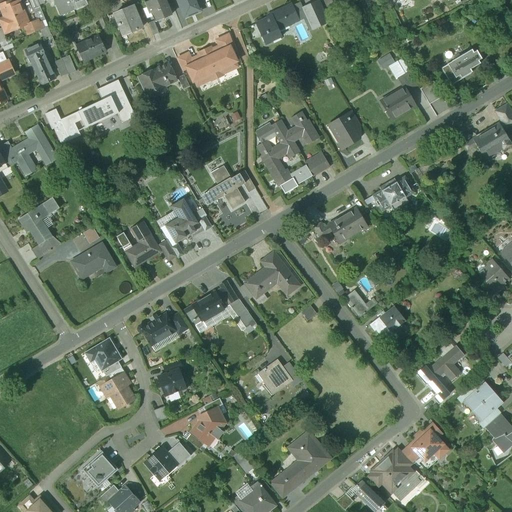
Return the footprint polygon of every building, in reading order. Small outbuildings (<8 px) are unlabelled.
[(20,0),(7,5),(6,3),(0,5),(0,8),(4,18),(8,29),(9,29),(10,31),(29,24),(20,0)] [(47,26),(36,0),(29,0),(33,9),(41,29),(47,26)] [(69,0),(53,0),(60,16),(74,10),(69,0)] [(85,0),(69,0),(74,10),(87,5),(85,0)] [(163,1),(162,0),(150,0),(145,2),(150,13),(154,12),(157,21),(170,16),(164,1),(163,1)] [(176,0),(184,18),(201,11),(197,1),(196,0),(176,0)] [(318,1),(303,8),(312,29),(328,22),(318,1)] [(277,14),(256,23),(266,44),(280,37),(276,28),(297,19),(290,5),(276,12),(277,14)] [(133,6),(114,14),(119,26),(122,34),(130,31),(130,32),(142,28),(133,6)] [(119,26),(114,14),(108,17),(113,28),(119,26)] [(4,18),(0,19),(0,25),(1,28),(3,34),(10,31),(9,29),(8,29),(4,18)] [(105,18),(99,20),(103,29),(109,26),(105,18)] [(153,22),(148,24),(152,34),(157,32),(153,22)] [(41,29),(40,30),(43,39),(51,36),(47,26),(41,29)] [(98,36),(76,46),(80,54),(82,53),(86,61),(105,51),(98,36)] [(220,46),(222,52),(229,48),(232,53),(235,52),(228,36),(217,41),(220,46)] [(403,37),(392,43),(397,51),(408,46),(403,37)] [(39,44),(25,51),(30,62),(31,62),(42,85),(55,79),(39,44)] [(194,65),(187,68),(193,81),(198,79),(201,84),(211,79),(212,81),(223,76),(222,74),(233,68),(231,64),(236,61),(232,53),(229,48),(222,52),(220,46),(216,48),(217,50),(213,52),(211,48),(198,54),(200,58),(196,60),(195,58),(191,60),(194,65)] [(472,50),(447,64),(447,65),(455,79),(459,76),(461,79),(472,72),(470,70),(480,64),(478,61),(481,59),(477,51),(473,53),(472,50)] [(187,68),(194,65),(191,60),(188,54),(177,59),(182,70),(187,68)] [(69,56),(61,59),(67,75),(75,72),(69,56)] [(389,65),(397,79),(406,74),(398,60),(393,63),(389,56),(380,61),(384,68),(389,65)] [(67,75),(61,59),(55,62),(61,77),(67,75)] [(0,103),(6,101),(0,86),(0,77),(14,72),(8,60),(0,63),(0,103)] [(167,64),(138,77),(146,95),(147,95),(148,98),(158,94),(156,90),(176,81),(167,64)] [(455,79),(447,65),(441,69),(449,82),(455,79)] [(406,74),(397,79),(402,88),(403,88),(406,92),(411,89),(417,86),(409,72),(406,74)] [(189,87),(184,76),(178,79),(183,90),(189,87)] [(117,80),(107,85),(112,96),(112,97),(121,93),(123,92),(117,80)] [(433,82),(420,89),(429,105),(442,97),(433,82)] [(107,85),(97,90),(102,101),(112,96),(107,85)] [(402,88),(380,101),(391,120),(415,106),(406,92),(403,88),(402,88)] [(102,101),(77,112),(81,120),(85,128),(117,113),(122,123),(134,117),(130,107),(128,108),(121,93),(112,97),(112,96),(102,101)] [(511,113),(507,105),(495,112),(502,123),(499,124),(503,131),(511,125),(511,113)] [(55,110),(44,115),(50,126),(52,125),(59,121),(60,120),(55,110)] [(351,111),(344,115),(346,119),(352,129),(353,128),(359,124),(351,111)] [(60,120),(59,121),(69,141),(80,136),(74,124),(81,120),(77,112),(60,120)] [(319,138),(308,120),(306,121),(301,113),(291,118),(296,127),(286,133),(279,121),(271,126),(270,126),(280,144),(290,138),(293,142),(302,137),(307,146),(319,138)] [(346,119),(331,127),(340,142),(336,144),(340,151),(360,139),(353,128),(352,129),(346,119)] [(59,121),(52,125),(61,144),(69,141),(59,121)] [(280,144),(270,126),(271,126),(269,124),(256,132),(258,135),(256,136),(259,142),(260,142),(261,144),(266,141),(271,150),(280,144)] [(499,124),(472,140),(476,146),(483,159),(501,149),(503,151),(511,146),(503,131),(499,124)] [(12,149),(11,150),(18,162),(27,176),(36,171),(25,152),(36,146),(44,158),(42,159),(45,165),(56,159),(36,125),(27,130),(32,138),(21,145),(21,144),(12,149)] [(280,144),(271,150),(266,141),(261,144),(257,147),(262,156),(260,157),(278,188),(280,186),(293,178),(291,175),(287,169),(283,171),(277,160),(286,154),(289,159),(299,153),(293,142),(290,138),(280,144)] [(472,140),(464,145),(467,151),(476,146),(472,140)] [(8,142),(1,146),(8,157),(13,154),(11,150),(12,149),(8,142)] [(8,157),(1,146),(0,146),(0,155),(3,160),(8,157)] [(321,153),(304,163),(306,166),(312,176),(313,177),(330,167),(321,153)] [(13,154),(8,157),(13,165),(18,162),(13,154)] [(8,157),(3,160),(5,164),(4,164),(7,168),(13,165),(8,157)] [(223,166),(210,174),(217,185),(208,191),(208,192),(201,196),(207,206),(227,194),(235,208),(244,202),(236,188),(243,185),(237,175),(231,179),(223,166)] [(312,176),(306,166),(291,175),(297,185),(312,176)] [(424,186),(413,166),(407,169),(419,189),(424,186)] [(255,189),(244,171),(237,175),(243,185),(248,193),(255,189)] [(395,183),(381,191),(381,190),(371,196),(374,200),(381,212),(391,207),(390,206),(404,198),(405,198),(414,193),(404,176),(395,182),(395,183)] [(280,186),(285,194),(298,187),(297,185),(293,178),(280,186)] [(372,196),(362,202),(365,206),(374,200),(372,196)] [(52,198),(44,203),(51,214),(59,208),(52,198)] [(181,217),(165,226),(175,243),(185,237),(183,232),(197,223),(183,199),(174,205),(181,217)] [(44,203),(19,219),(26,230),(28,228),(39,245),(44,242),(50,238),(50,237),(39,221),(51,214),(44,203)] [(357,208),(328,225),(328,226),(331,231),(331,232),(338,243),(367,225),(357,208)] [(204,217),(199,220),(205,230),(210,227),(204,217)] [(142,222),(131,229),(133,234),(136,233),(135,232),(145,226),(142,222)] [(323,228),(320,223),(314,227),(320,237),(331,231),(328,226),(323,228)] [(92,226),(83,232),(89,242),(99,236),(92,226)] [(145,226),(135,232),(136,233),(141,242),(132,248),(125,252),(134,267),(160,252),(145,226)] [(132,248),(123,233),(116,237),(125,252),(132,248)] [(50,238),(44,242),(50,251),(56,248),(51,237),(50,237),(50,238)] [(39,245),(32,250),(38,259),(50,251),(44,242),(39,245)] [(171,252),(165,242),(159,245),(165,256),(171,252)] [(102,243),(71,262),(81,279),(103,267),(106,273),(116,267),(102,243)] [(511,243),(501,253),(509,262),(511,265),(511,243)] [(177,245),(172,248),(178,258),(183,255),(177,245)] [(175,257),(171,252),(165,256),(168,261),(175,257)] [(273,252),(262,262),(266,267),(245,283),(251,291),(257,299),(264,293),(264,292),(277,282),(286,293),(293,288),(294,289),(299,285),(273,252)] [(492,261),(487,266),(487,269),(488,270),(481,276),(486,281),(495,292),(502,286),(502,284),(508,279),(492,261)] [(237,299),(226,281),(219,285),(221,288),(230,303),(237,299)] [(495,292),(486,281),(481,285),(491,296),(495,292)] [(251,291),(245,283),(240,287),(246,295),(251,291)] [(221,288),(214,292),(223,308),(229,305),(230,304),(230,303),(221,288)] [(365,305),(354,291),(344,299),(351,307),(351,308),(351,309),(352,308),(359,317),(362,314),(363,315),(365,313),(364,313),(368,309),(365,305)] [(214,292),(193,306),(194,308),(196,312),(199,316),(202,321),(210,316),(211,317),(219,312),(219,311),(223,308),(214,292)] [(255,324),(239,301),(238,301),(237,299),(230,303),(230,304),(229,305),(245,328),(250,325),(251,327),(255,324)] [(370,301),(365,305),(368,309),(374,305),(370,301)] [(309,305),(300,312),(307,321),(316,314),(309,305)] [(393,306),(379,318),(379,317),(369,325),(374,332),(375,331),(386,345),(392,340),(395,338),(391,332),(405,321),(393,306)] [(149,317),(152,323),(160,318),(156,313),(149,317)] [(179,313),(169,320),(176,331),(175,332),(178,335),(189,328),(179,313)] [(152,323),(144,327),(143,326),(141,325),(138,327),(137,330),(139,332),(142,333),(143,332),(151,346),(175,332),(176,331),(169,320),(166,314),(160,318),(152,323)] [(199,316),(192,321),(195,325),(202,321),(199,316)] [(178,335),(175,332),(151,346),(155,353),(179,338),(178,335)] [(398,341),(395,338),(392,340),(395,344),(389,348),(398,359),(409,351),(400,340),(398,341)] [(101,371),(103,370),(118,361),(122,359),(109,339),(85,353),(90,363),(95,360),(101,371)] [(455,347),(426,372),(422,368),(416,374),(436,397),(444,390),(433,378),(442,370),(451,381),(459,374),(451,364),(455,361),(456,361),(463,355),(455,347)] [(505,367),(510,362),(502,353),(497,357),(505,367)] [(179,359),(162,366),(165,374),(178,370),(182,369),(179,359)] [(103,370),(107,377),(108,376),(122,368),(118,361),(103,370)] [(280,369),(275,362),(260,373),(274,393),(288,383),(292,381),(282,368),(280,369)] [(289,363),(282,368),(292,381),(288,383),(292,388),(302,381),(289,363)] [(165,374),(158,377),(165,396),(181,390),(181,391),(187,389),(185,384),(184,384),(178,370),(165,374)] [(111,381),(101,387),(107,397),(110,394),(119,408),(133,399),(125,386),(129,383),(123,374),(111,381)] [(107,377),(98,382),(101,387),(111,381),(108,376),(107,377)] [(465,399),(462,401),(463,402),(472,412),(494,393),(484,382),(478,388),(465,399)] [(474,383),(461,394),(465,399),(478,388),(474,383)] [(436,397),(433,399),(438,404),(448,395),(444,390),(436,397)] [(494,393),(472,412),(481,422),(484,420),(496,409),(503,403),(494,393)] [(461,394),(456,399),(461,404),(463,402),(462,401),(465,399),(461,394)] [(219,399),(203,407),(206,413),(222,405),(219,399)] [(206,413),(200,416),(201,418),(199,419),(200,421),(198,424),(200,425),(197,428),(196,427),(191,433),(208,446),(214,437),(217,439),(222,432),(220,430),(225,423),(221,415),(226,412),(223,405),(222,405),(206,413)] [(152,410),(155,421),(166,417),(163,407),(152,410)] [(496,409),(484,420),(488,424),(498,416),(500,413),(496,409)] [(503,422),(498,416),(488,424),(484,427),(493,438),(492,440),(496,445),(497,445),(503,452),(508,448),(509,448),(511,445),(511,427),(511,428),(507,422),(503,422)] [(484,420),(481,422),(479,424),(483,429),(484,427),(488,424),(484,420)] [(441,432),(432,423),(427,429),(435,437),(441,432)] [(435,437),(427,429),(422,433),(415,440),(409,445),(419,455),(416,458),(421,463),(433,453),(439,458),(448,450),(435,437)] [(330,458),(308,432),(289,448),(299,460),(282,475),(292,488),(302,480),(330,458)] [(203,445),(190,435),(186,440),(199,450),(203,445)] [(165,454),(176,465),(177,467),(190,456),(178,443),(165,454)] [(409,445),(402,452),(411,462),(416,458),(419,455),(409,445)] [(165,454),(162,449),(145,464),(159,480),(176,465),(165,454)] [(402,452),(399,449),(394,453),(407,467),(411,462),(402,452)] [(254,468),(241,451),(233,457),(246,474),(254,468)] [(118,470),(102,452),(82,470),(98,488),(118,470)] [(394,453),(393,452),(371,472),(373,473),(381,482),(391,492),(412,472),(394,453)] [(433,453),(421,463),(426,469),(439,458),(433,453)] [(412,472),(391,492),(400,502),(421,482),(412,472)] [(381,482),(373,473),(367,478),(376,487),(381,482)] [(282,475),(271,483),(282,497),(293,488),(292,488),(282,475)] [(262,479),(251,488),(253,490),(254,489),(256,492),(262,488),(265,492),(270,489),(262,479)] [(382,501),(361,481),(355,486),(356,487),(357,486),(360,488),(354,494),(373,511),(382,501)] [(113,485),(100,497),(106,504),(109,502),(108,501),(119,492),(113,485)] [(265,492),(262,488),(256,492),(254,489),(253,490),(240,499),(239,501),(247,511),(264,511),(274,504),(265,492)] [(128,491),(121,490),(119,492),(108,501),(109,502),(117,511),(130,511),(133,510),(132,509),(140,501),(134,495),(133,496),(128,491)] [(353,502),(345,494),(336,502),(344,511),(353,502)] [(247,511),(239,501),(240,499),(238,496),(231,501),(236,506),(240,511),(247,511)] [(24,511),(34,503),(29,497),(19,506),(24,511)] [(34,503),(24,511),(53,511),(40,497),(34,503)]
